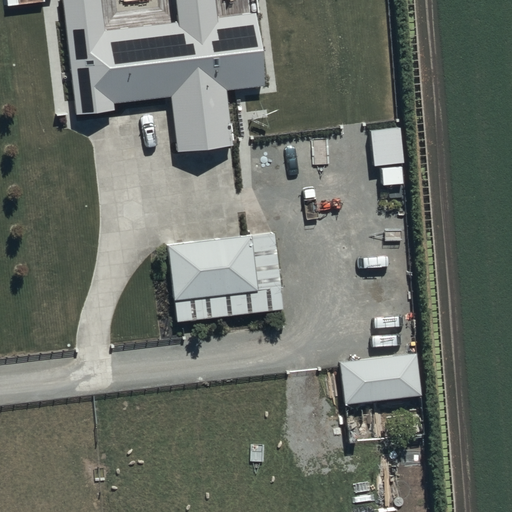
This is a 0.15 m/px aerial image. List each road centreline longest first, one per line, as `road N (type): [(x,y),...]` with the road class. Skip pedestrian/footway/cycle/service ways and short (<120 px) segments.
road 1 (unknown): [(85,370),(317,342)]
road 2 (unknown): [(85,370),(134,178)]
